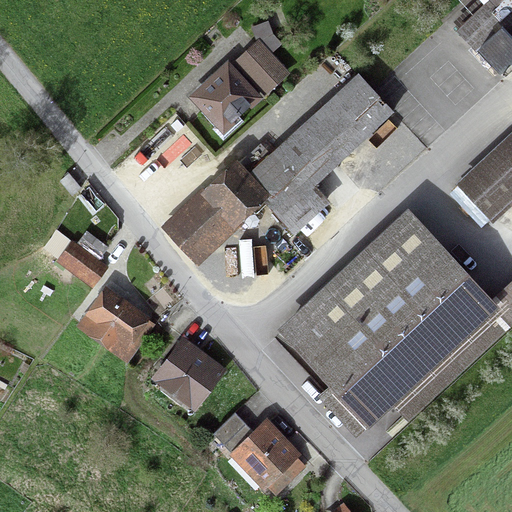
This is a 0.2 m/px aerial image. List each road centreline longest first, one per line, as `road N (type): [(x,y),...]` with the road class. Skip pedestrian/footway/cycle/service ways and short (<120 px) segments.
road 1 (residential): [(395,511),(237,343),(0,55)]
road 2 (unknown): [(95,170),(249,39)]
